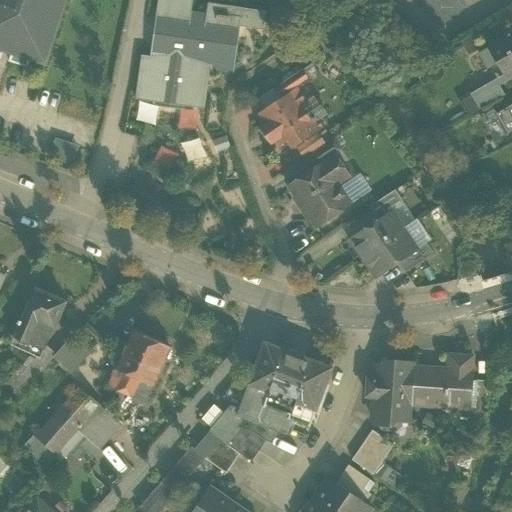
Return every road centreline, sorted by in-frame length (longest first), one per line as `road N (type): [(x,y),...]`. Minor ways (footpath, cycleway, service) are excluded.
road 1 (residential): [(269,302),(0,193)]
road 2 (residential): [(269,302),(217,380),(102,511)]
road 3 (residential): [(280,490),(335,417),(371,317)]
road 4 (residential): [(231,122),(282,254),(269,302)]
